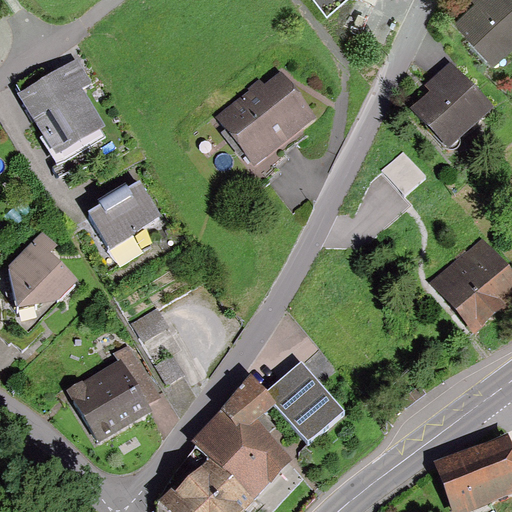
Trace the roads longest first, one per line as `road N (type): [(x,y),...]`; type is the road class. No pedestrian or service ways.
road 1 (residential): [(426,0),(298,264),(243,352),(122,511)]
road 2 (secondary): [(337,511),(505,385)]
road 3 (residential): [(0,408),(79,470),(113,511)]
